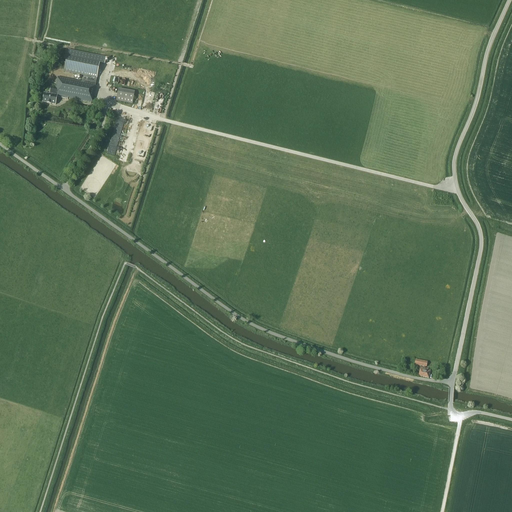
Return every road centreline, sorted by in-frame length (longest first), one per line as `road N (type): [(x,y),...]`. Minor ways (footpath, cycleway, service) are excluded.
road 1 (unclassified): [(451,383),(358,363),(246,321),(0,144)]
road 2 (unclassified): [(451,383),(480,246),(455,184),(454,158),(509,0)]
